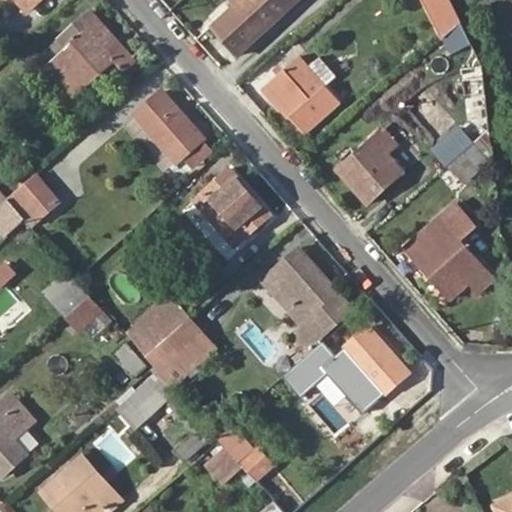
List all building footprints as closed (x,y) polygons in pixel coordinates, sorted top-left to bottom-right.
[(18,0),(28,11),(40,0),(18,0)] [(214,27),(237,54),(299,0),(244,0),(232,11),(214,27)] [(227,0),(224,3),(232,11),(244,0),(227,0)] [(424,0),(443,39),(462,21),(451,0),(424,0)] [(50,68),(74,96),(118,57),(109,47),(118,40),(93,12),(62,39),(71,49),(50,68)] [(443,39),(452,51),(469,35),(462,21),(443,39)] [(127,68),(136,60),(118,40),(109,47),(118,57),(127,68)] [(305,134),(340,103),(301,57),(265,88),(305,134)] [(202,139),(205,137),(165,91),(137,115),(177,162),(185,155),(195,166),(212,151),(202,139)] [(166,171),(177,162),(137,115),(126,125),(166,171)] [(437,147),(451,164),(483,136),(477,128),(465,137),(459,129),(437,147)] [(390,184),(404,171),(389,152),(399,144),(386,129),(338,170),(363,200),(386,180),(390,184)] [(451,164),(466,182),(494,158),(491,129),(483,136),(451,164)] [(234,247),(271,214),(232,168),(205,192),(230,222),(220,231),(234,247)] [(27,220),(33,227),(61,202),(36,173),(8,199),(9,201),(27,220)] [(363,200),(367,204),(390,184),(386,180),(363,200)] [(220,231),(230,222),(205,192),(194,201),(220,231)] [(0,226),(8,236),(27,220),(9,201),(0,208),(0,226)] [(462,240),(477,227),(458,205),(408,249),(420,262),(456,232),(462,240)] [(478,292),(495,278),(462,240),(456,232),(420,262),(452,298),(471,282),(478,292)] [(331,335),(357,312),(302,248),(276,270),(315,316),(331,335)] [(71,270),(45,292),(52,300),(77,278),(71,270)] [(77,278),(52,300),(67,317),(92,294),(77,278)] [(67,317),(79,330),(105,309),(92,294),(67,317)] [(178,303),(170,294),(143,316),(151,326),(178,303)] [(133,325),(154,348),(190,317),(178,303),(151,326),(143,316),(133,325)] [(302,327),(317,347),(331,335),(315,316),(302,327)] [(156,366),(160,371),(203,333),(190,317),(154,348),(146,355),(156,366)] [(374,402),(410,372),(371,327),(345,349),(371,381),(363,388),(374,402)] [(135,375),(146,365),(127,342),(115,352),(135,375)] [(168,399),(177,391),(160,371),(152,378),(168,399)] [(147,417),(168,399),(152,378),(131,397),(147,417)] [(120,407),(137,427),(147,417),(131,397),(120,407)] [(27,453),(16,439),(28,428),(14,410),(0,422),(0,471),(3,474),(27,453)] [(177,446),(186,458),(215,434),(205,423),(177,446)] [(256,480),(273,465),(251,440),(233,454),(243,466),(256,480)] [(243,466),(233,454),(225,445),(206,462),(223,483),(243,466)] [(120,496),(85,456),(79,461),(114,502),(120,496)] [(120,496),(114,502),(79,461),(47,489),(66,511),(109,511),(123,500),(120,496)] [(489,511),(511,511),(511,498),(510,499),(488,507),(489,511)] [(265,511),(284,511),(276,503),(265,511)]
